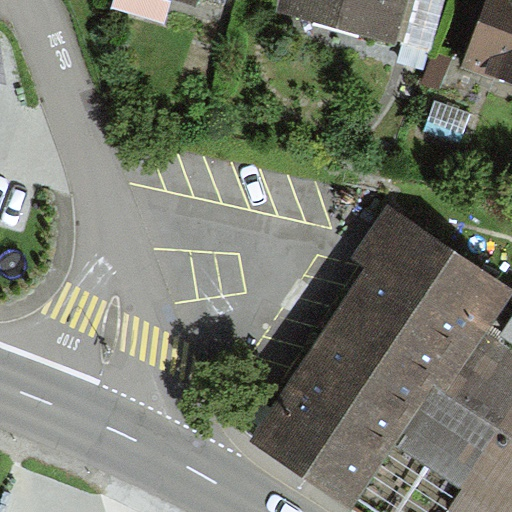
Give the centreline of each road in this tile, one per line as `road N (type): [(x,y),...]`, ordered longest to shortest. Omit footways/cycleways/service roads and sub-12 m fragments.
road 1 (residential): [(76,416),(106,325),(110,223),(96,160),(29,0)]
road 2 (secondary): [(76,416),(261,511)]
